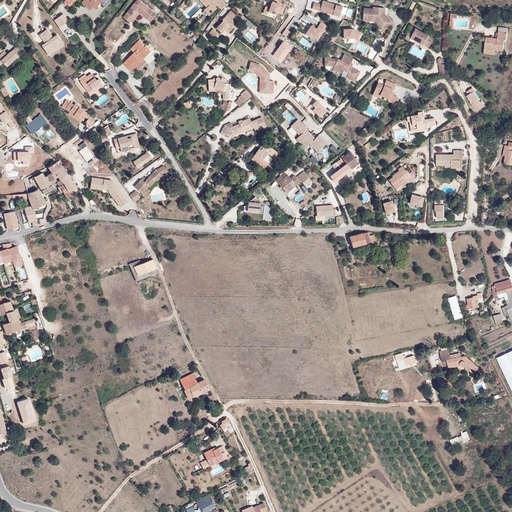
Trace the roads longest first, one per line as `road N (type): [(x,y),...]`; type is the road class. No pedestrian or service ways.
road 1 (residential): [(467,228),(474,138),(445,80),(424,85),(382,66),(378,55),(394,16)]
road 2 (unclassified): [(467,228),(216,228)]
road 3 (residential): [(216,228),(109,78)]
road 4 (unclassified): [(216,228),(110,214),(43,227)]
